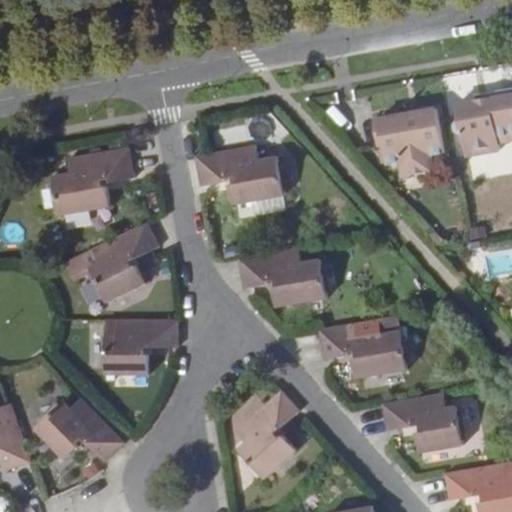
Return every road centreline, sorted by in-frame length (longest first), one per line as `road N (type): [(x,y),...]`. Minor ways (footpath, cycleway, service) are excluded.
road 1 (tertiary): [(511,12),(159,71)]
road 2 (residential): [(211,297),(416,511)]
road 3 (residential): [(159,71),(194,267),(211,297)]
road 4 (residential): [(168,482),(211,297)]
road 5 (tertiary): [(159,71),(0,100)]
